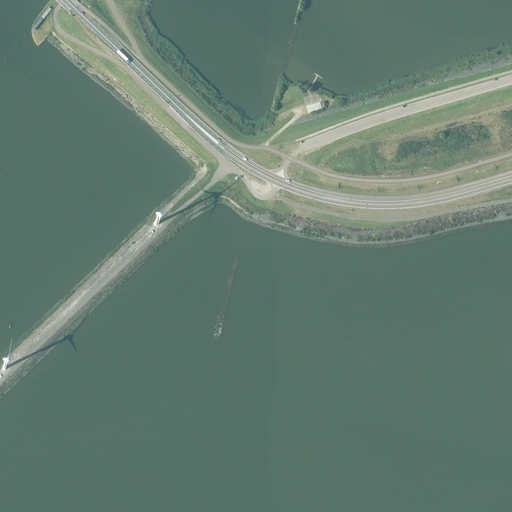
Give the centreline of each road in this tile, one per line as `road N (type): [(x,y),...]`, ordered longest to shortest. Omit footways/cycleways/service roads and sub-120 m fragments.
road 1 (unclassified): [(63,0),(54,13),(57,30),(119,64),(257,196),(271,194)]
road 2 (unclassified): [(289,158),(224,136),(141,58),(108,0)]
road 3 (trunk): [(511,174),(388,200),(279,177)]
road 4 (unclassified): [(289,158),(337,177),(395,181),(511,154)]
road 5 (trunk): [(312,196),(395,206),(511,180)]
road 6 (primary): [(206,133),(65,0)]
